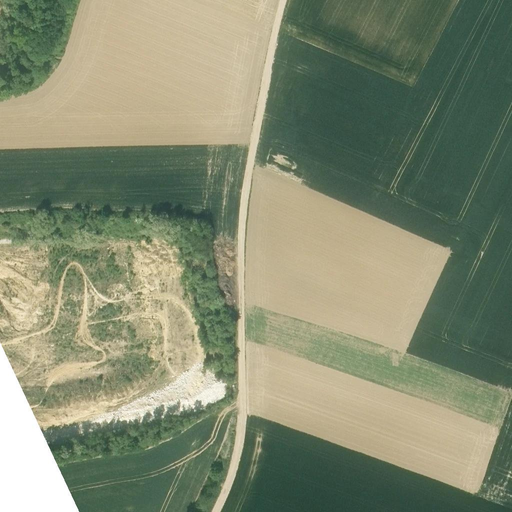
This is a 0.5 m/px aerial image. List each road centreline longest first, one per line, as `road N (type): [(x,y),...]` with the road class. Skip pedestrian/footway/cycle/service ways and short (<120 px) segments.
road 1 (track): [(284,0),(245,190),(238,418),(210,511)]
road 2 (track): [(0,266),(47,265),(74,274),(83,298),(69,370),(52,383),(17,385)]
